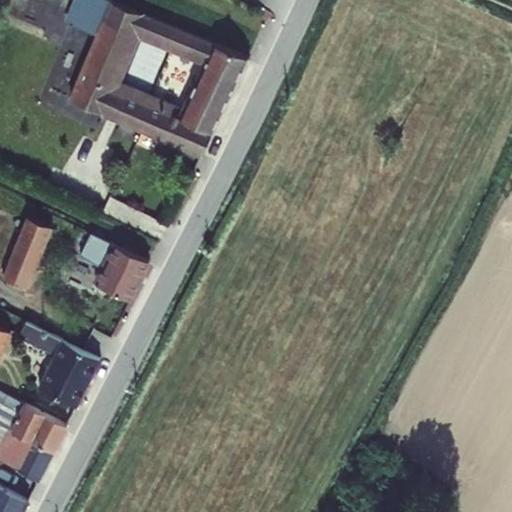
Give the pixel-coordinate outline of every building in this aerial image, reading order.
[(216,151),(264,50),(139,0),(96,0),(88,18),(115,28),(85,95),(216,151)] [(48,213),(22,261),(42,273),(68,223),(48,213)] [(166,257),(114,232),(110,242),(122,248),(107,278),(146,297),(166,257)] [(28,328),(0,314),(0,364),(9,368),(28,328)] [(118,354),(43,317),(37,330),(73,348),(58,380),(96,399),(118,354)] [(0,410),(72,446),(86,419),(0,377),(0,410)] [(56,476),(72,446),(0,410),(0,440),(37,460),(34,464),(56,476)] [(0,511),(37,511),(47,495),(0,470),(0,511)]
